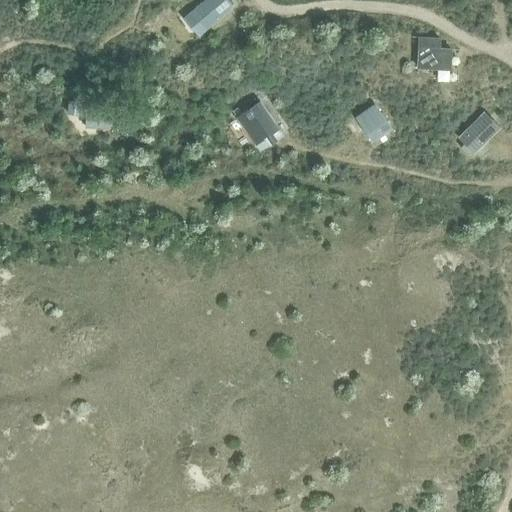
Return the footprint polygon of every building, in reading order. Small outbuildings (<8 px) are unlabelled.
[(226,0),(204,0),(189,13),(205,31),(234,8),(226,0)] [(417,47),(416,68),(450,70),(451,57),(452,48),(440,48),(440,37),(418,36),(417,47)] [(68,100),(67,114),(80,115),(81,102),(68,100)] [(279,127),(260,100),(236,116),(255,144),(279,127)] [(355,118),(372,142),(391,129),(375,104),(355,118)] [(85,111),(85,128),(110,129),(110,111),(85,111)] [(457,137),(473,154),(500,128),(484,111),(457,137)]
